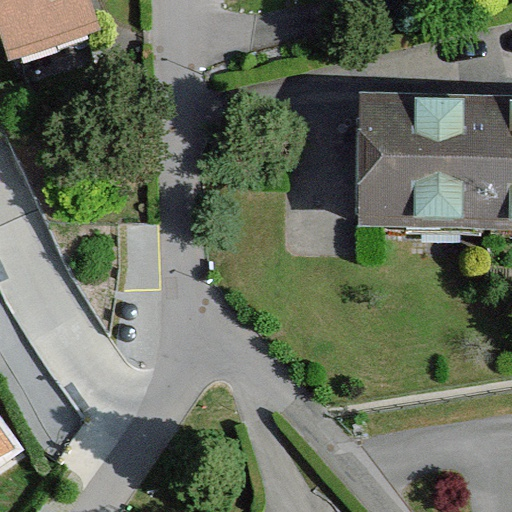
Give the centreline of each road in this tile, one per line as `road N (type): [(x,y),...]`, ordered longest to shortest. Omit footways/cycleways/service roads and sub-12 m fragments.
road 1 (unknown): [(0,87),(67,87),(179,49),(394,0)]
road 2 (residential): [(182,0),(191,331)]
road 3 (residential): [(191,331),(304,416),(390,511)]
road 4 (residential): [(191,331),(151,433),(98,511)]
